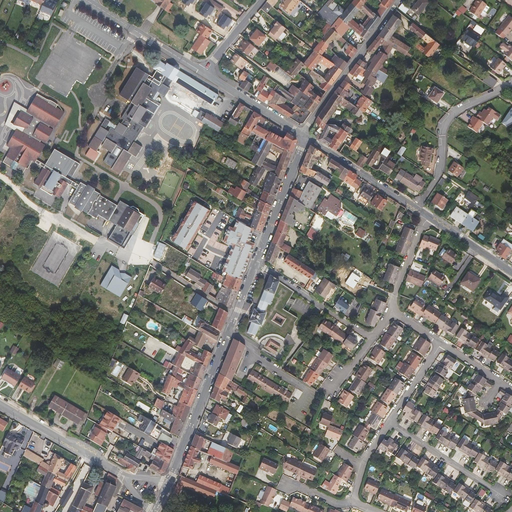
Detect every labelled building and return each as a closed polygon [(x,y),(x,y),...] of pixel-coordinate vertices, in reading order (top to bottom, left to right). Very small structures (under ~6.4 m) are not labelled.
[(51,0),(46,0),(44,6),(42,12),(53,17),(54,13),(58,5),(51,2),(51,0)] [(170,2),(171,0),(150,0),(165,9),(170,2)] [(211,0),(209,0),(208,3),(220,11),(223,7),(211,0)] [(300,1),(299,0),(284,0),(280,6),(290,13),(293,9),(294,10),(298,4),(300,1)] [(327,7),(339,16),(345,10),(333,0),(327,7)] [(359,26),(369,34),(370,32),(381,18),(375,13),(367,7),(364,3),(360,0),(359,0),(358,2),(356,0),(353,0),(351,3),(359,10),(361,8),(364,11),(367,14),(369,16),(371,18),(365,27),(362,25),(360,23),(359,25),(354,21),(352,19),(347,24),(350,26),(352,28),(355,31),(359,26)] [(381,2),(388,8),(393,0),(378,0),(381,2)] [(429,2),(426,0),(418,0),(411,9),(418,15),(429,2)] [(487,5),(480,0),(476,0),(471,8),(471,9),(469,12),(478,18),(482,12),(485,14),(489,8),(486,5),(487,5)] [(164,10),(165,10),(167,12),(173,4),(170,2),(165,9),(164,10)] [(272,6),(266,2),(261,8),(267,12),(272,6)] [(380,7),(385,12),(388,8),(381,2),(378,6),(380,7)] [(359,10),(351,3),(348,6),(345,10),(339,16),(339,17),(347,24),(352,19),(359,10)] [(409,9),(402,3),(398,8),(405,13),(409,9)] [(327,7),(325,5),(317,14),(323,19),(328,23),(332,26),(331,28),(341,36),(350,26),(347,24),(339,17),(339,16),(327,7)] [(375,13),(381,18),(385,12),(380,7),(375,13)] [(232,19),(224,14),(217,25),(224,29),(226,26),(227,26),(232,19)] [(402,20),(393,14),(378,35),(387,41),(386,43),(392,47),(410,58),(414,53),(409,49),(410,47),(392,35),(401,22),(402,20)] [(369,16),(362,25),(365,27),(371,18),(369,16)] [(511,17),(509,16),(498,29),(495,33),(503,39),(506,36),(511,28),(511,17)] [(278,38),(285,28),(276,20),(274,23),(273,24),(275,25),(270,31),(277,38),(278,38)] [(207,38),(213,30),(202,22),(196,31),(201,34),(207,38)] [(422,38),(426,33),(412,22),(408,27),(422,38)] [(325,35),(331,28),(332,26),(328,23),(320,31),(325,35)] [(476,25),(473,30),(481,35),(484,30),(476,25)] [(355,31),(365,39),(369,34),(359,26),(355,31)] [(341,50),(352,57),(357,49),(342,37),(341,36),(331,28),(325,35),(322,39),(329,45),(328,46),(331,49),(334,46),(331,43),(335,37),(338,40),(338,39),(345,45),(341,50)] [(250,38),(258,45),(266,36),(257,29),(250,38)] [(462,40),(467,43),(474,33),(469,30),(462,40)] [(275,40),(277,38),(270,31),(268,34),(275,40)] [(430,58),(440,44),(426,33),(422,38),(428,43),(424,48),(418,43),(416,46),(430,58)] [(474,33),(467,43),(474,48),(478,42),(481,38),(474,33)] [(201,54),(211,40),(207,38),(201,34),(191,48),(201,54)] [(378,35),(377,37),(367,49),(372,53),(379,45),(380,45),(381,45),(381,44),(383,45),(380,50),(378,53),(377,55),(372,62),(370,65),(360,59),(359,59),(356,63),(362,67),(367,70),(369,66),(377,71),(379,69),(380,66),(382,67),(384,65),(382,64),(392,47),(386,43),(387,41),(378,35)] [(259,50),(245,38),(242,42),(243,43),(242,44),(239,48),(247,55),(251,50),(256,54),(259,50)] [(321,55),(328,46),(329,45),(322,39),(319,42),(313,50),(314,50),(321,55)] [(505,52),(504,54),(506,57),(509,59),(511,61),(511,46),(509,44),(507,46),(503,43),(499,47),(505,52)] [(324,79),(332,85),(342,70),(330,61),(323,56),(321,55),(314,50),(304,63),(305,64),(312,70),(319,61),(332,69),(324,79)] [(271,51),(267,57),(271,60),(276,55),(271,51)] [(248,61),(236,53),(230,61),(242,69),(248,61)] [(332,58),(345,66),(347,63),(340,57),(340,58),(335,54),(332,58)] [(297,58),(286,72),(294,78),(298,73),(305,64),(304,63),(303,63),(297,58)] [(330,61),(342,70),(345,66),(332,58),(330,61)] [(506,65),(498,58),(490,68),(492,69),(496,73),(498,75),(506,65)] [(95,136),(91,142),(88,146),(90,148),(86,155),(95,161),(100,152),(97,150),(99,147),(101,143),(103,144),(102,146),(111,152),(110,154),(109,153),(104,161),(113,167),(112,169),(120,174),(126,163),(132,154),(136,157),(142,147),(134,142),(144,126),(146,127),(160,104),(157,102),(158,100),(156,98),(154,97),(157,91),(160,93),(165,96),(170,88),(168,87),(172,80),(174,81),(212,105),(218,94),(180,71),(167,62),(165,64),(158,60),(153,68),(157,70),(152,77),(137,67),(120,95),(131,102),(122,118),(124,119),(121,123),(119,122),(117,126),(110,121),(106,118),(101,126),(95,136)] [(267,67),(273,71),(278,65),(272,61),(267,67)] [(362,67),(356,63),(349,72),(356,77),(358,74),(362,67)] [(363,76),(364,76),(365,77),(368,79),(365,84),(366,85),(371,88),(374,82),(377,78),(374,77),(377,71),(369,66),(367,70),(363,76)] [(367,70),(362,67),(358,74),(364,77),(364,76),(363,76),(367,70)] [(379,69),(377,71),(374,77),(377,78),(378,75),(383,78),(386,73),(383,72),(379,69)] [(243,82),(240,86),(247,91),(252,84),(250,82),(245,79),(249,73),(244,70),(239,77),(239,79),(243,82)] [(319,86),(326,91),(327,91),(332,85),(324,79),(312,70),(309,73),(316,78),(321,83),(319,86)] [(245,79),(250,82),(254,77),(249,73),(245,79)] [(261,81),(265,84),(269,77),(265,74),(261,81)] [(492,87),(497,81),(487,74),(483,80),(487,84),(492,87)] [(298,90),(318,103),(322,98),(311,90),(314,86),(309,82),(305,79),(299,88),(293,84),(288,91),(290,92),(294,96),(298,90)] [(352,85),(344,80),(335,92),(343,98),(347,91),(352,85)] [(261,92),(257,97),(265,102),(266,99),(269,101),(276,92),(274,90),(272,89),(270,93),(263,88),(265,85),(265,84),(261,81),(256,89),(261,92)] [(300,108),(289,117),(302,125),(304,123),(318,103),(298,90),(294,96),(290,92),(288,91),(284,88),(278,84),(274,90),(276,92),(287,99),(295,105),(300,108)] [(410,88),(417,93),(419,89),(412,84),(410,88)] [(366,85),(363,91),(370,95),(374,90),(371,88),(366,85)] [(435,87),(428,96),(437,102),(444,92),(435,87)] [(362,94),(368,99),(370,95),(363,91),(362,90),(360,93),(362,94)] [(269,101),(268,104),(289,117),(300,108),(295,105),(291,109),(290,108),(287,105),(284,104),(287,99),(276,92),(269,101)] [(343,98),(335,92),(318,116),(326,124),(339,104),(359,117),(363,111),(355,106),(343,98)] [(37,93),(36,95),(48,102),(49,100),(37,93)] [(364,112),(371,101),(368,99),(362,94),(355,106),(363,111),(364,112)] [(37,159),(45,145),(39,141),(40,139),(45,143),(53,130),(48,127),(49,125),(55,128),(58,123),(65,112),(56,107),(58,104),(57,104),(55,102),(53,101),(50,100),(49,100),(48,102),(36,95),(30,106),(28,109),(26,112),(32,115),(31,117),(21,111),(13,124),(18,125),(25,127),(22,131),(17,128),(15,130),(9,142),(7,145),(11,148),(6,156),(3,162),(10,166),(15,170),(15,169),(23,173),(26,167),(31,160),(35,162),(37,159)] [(225,119),(228,121),(237,107),(227,101),(223,109),(227,111),(223,117),(225,119)] [(5,124),(15,130),(17,128),(22,131),(25,127),(18,125),(13,124),(10,122),(16,108),(21,111),(31,117),(32,115),(26,112),(28,109),(14,102),(5,124)] [(237,117),(243,109),(245,105),(240,102),(237,107),(228,121),(235,126),(239,119),(237,117)] [(479,112),(476,118),(483,123),(487,126),(493,117),(497,120),(500,115),(489,108),(487,111),(485,110),(482,114),(479,112)] [(506,126),(511,122),(511,108),(502,123),(506,126)] [(205,123),(218,131),(223,122),(220,121),(206,112),(206,113),(201,110),(196,117),(202,121),(205,123)] [(247,140),(251,131),(258,120),(261,116),(254,111),(244,126),(241,132),(239,135),(237,140),(244,145),(247,140)] [(262,125),(266,118),(261,116),(258,123),(262,125)] [(326,124),(318,116),(316,121),(320,126),(316,131),(313,136),(319,139),(326,125),(326,124)] [(477,133),(483,123),(476,118),(473,116),(471,120),(472,121),(472,123),(470,123),(468,127),(477,133)] [(251,131),(265,139),(269,133),(269,132),(256,124),(259,121),(258,120),(251,131)] [(326,125),(319,139),(328,145),(332,139),(326,136),(330,129),(337,132),(340,127),(335,124),(326,125)] [(342,128),(348,132),(350,128),(345,124),(342,128)] [(332,139),(328,145),(336,150),(341,142),(348,132),(342,128),(340,127),(337,132),(332,139)] [(269,170),(271,171),(275,173),(274,175),(278,176),(282,178),(289,161),(292,152),(281,147),(265,139),(251,131),(247,140),(252,142),(249,148),(257,152),(252,161),(259,165),(261,166),(265,168),(269,170)] [(288,141),(295,145),(297,140),(296,137),(288,132),(284,138),(284,139),(288,141)] [(281,147),(292,152),(294,146),(283,139),(284,138),(280,135),(278,138),(269,133),(265,139),(281,147)] [(356,151),(362,141),(356,137),(352,143),(350,147),(356,151)] [(320,156),(322,152),(310,144),(302,165),(311,169),(314,161),(317,162),(319,157),(321,158),(321,156),(320,156)] [(374,150),(368,159),(366,163),(371,167),(379,154),(385,158),(379,168),(389,175),(396,164),(390,160),(392,157),(388,154),(390,151),(384,147),(384,148),(379,144),(375,150),(374,150)] [(397,153),(401,156),(406,148),(402,145),(397,153)] [(431,154),(432,147),(422,145),(420,154),(419,159),(422,160),(421,164),(428,166),(429,162),(430,162),(432,154),(431,154)] [(37,159),(35,162),(43,167),(34,183),(39,186),(41,187),(40,188),(52,195),(53,194),(59,198),(68,183),(77,188),(78,186),(79,185),(70,180),(80,163),(55,148),(45,164),(37,159)] [(362,155),(356,163),(363,167),(366,163),(368,159),(362,155)] [(343,179),(349,170),(340,164),(331,158),(328,165),(336,170),(334,174),(343,180),(343,179)] [(454,162),(448,171),(457,177),(463,168),(454,162)] [(261,166),(259,165),(256,170),(260,172),(259,174),(261,175),(265,168),(261,166)] [(317,171),(311,169),(302,165),(300,171),(311,176),(311,175),(314,176),(317,171)] [(421,181),(414,177),(401,169),(395,178),(415,191),(416,189),(419,192),(425,182),(421,180),(421,181)] [(254,174),(249,182),(250,183),(255,186),(261,175),(259,174),(260,172),(256,170),(255,173),(253,172),(252,174),(254,174)] [(354,193),(362,182),(356,178),(357,175),(349,170),(343,179),(352,185),(349,190),(354,193)] [(331,179),(329,178),(317,171),(314,176),(314,177),(327,185),(331,179)] [(263,190),(275,195),(282,178),(278,176),(274,175),(270,173),(270,174),(268,178),(263,190)] [(260,199),(271,205),(275,195),(263,190),(260,197),(251,192),(252,191),(248,188),(250,183),(249,182),(244,179),(239,187),(247,192),(260,199)] [(303,192),(293,188),(290,196),(305,206),(310,209),(313,202),(322,188),(309,181),(304,189),(303,192)] [(81,182),(79,184),(79,185),(78,186),(77,188),(69,202),(75,206),(76,204),(84,208),(82,210),(96,218),(99,214),(109,220),(117,225),(111,234),(122,241),(128,232),(130,233),(132,235),(135,231),(139,223),(141,220),(144,215),(139,212),(139,209),(133,205),(130,206),(120,200),(117,205),(100,195),(101,194),(94,190),(93,192),(86,188),(87,186),(81,182)] [(93,192),(94,190),(95,188),(88,184),(87,186),(86,188),(93,192)] [(257,209),(268,214),(271,205),(260,199),(257,206),(248,200),(244,197),(247,192),(239,187),(237,186),(235,189),(231,186),(228,192),(256,209),(257,209)] [(366,204),(374,192),(366,186),(360,195),(358,199),(366,204)] [(469,191),(467,194),(476,200),(477,201),(480,203),(482,200),(469,191)] [(448,200),(437,194),(432,202),(442,209),(448,200)] [(476,200),(467,194),(465,198),(471,203),(469,206),(471,208),(476,200)] [(388,201),(379,195),(378,196),(376,195),(371,203),(381,210),(388,201)] [(305,206),(290,196),(281,219),(290,226),(292,227),(296,221),(296,220),(292,218),(294,215),(291,214),(293,210),(298,213),(299,210),(303,211),(304,207),(305,206)] [(340,202),(330,196),(328,200),(325,198),(317,210),(325,215),(331,219),(332,219),(335,215),(336,216),(341,209),(340,208),(341,206),(341,204),(340,202)] [(195,201),(172,240),(187,249),(210,210),(195,201)] [(239,207),(235,218),(237,220),(239,221),(242,223),(244,219),(245,216),(250,218),(251,216),(247,214),(243,212),(241,211),(242,208),(239,207)] [(450,217),(461,224),(468,214),(457,207),(450,217)] [(258,230),(261,231),(268,214),(257,209),(250,227),(254,228),(258,230)] [(468,214),(461,224),(473,232),(479,222),(473,218),(476,213),(471,209),(468,214)] [(290,226),(281,219),(276,230),(272,242),(280,248),(289,253),(291,248),(292,247),(283,242),(286,235),(290,226)] [(223,270),(241,279),(255,243),(249,241),(254,228),(250,227),(246,225),(242,223),(239,221),(237,220),(234,228),(230,226),(224,241),(233,245),(223,270)] [(304,226),(296,221),(292,227),(299,231),(301,227),(303,227),(304,226)] [(308,229),(310,226),(306,223),(304,226),(303,227),(301,227),(299,231),(304,235),(305,233),(308,229)] [(405,226),(400,239),(410,242),(415,230),(405,226)] [(122,246),(124,242),(122,241),(111,234),(109,238),(122,246)] [(430,238),(424,235),(419,247),(425,250),(426,247),(436,251),(440,241),(430,237),(430,238)] [(386,247),(389,239),(383,237),(380,244),(386,247)] [(410,242),(400,239),(396,251),(405,255),(410,242)] [(497,252),(496,253),(506,259),(511,249),(511,244),(503,239),(496,250),(497,252)] [(280,248),(272,242),(265,259),(273,264),(277,256),(280,248)] [(291,255),(296,258),(300,251),(296,248),(295,250),(291,255)] [(452,251),(448,249),(447,250),(443,256),(442,257),(442,258),(451,264),(457,256),(451,252),(452,251)] [(311,278),(315,271),(296,258),(291,255),(289,253),(284,260),(311,278)] [(311,279),(311,278),(284,260),(284,261),(311,279)] [(397,275),(400,267),(390,263),(387,271),(397,275)] [(120,296),(132,276),(125,272),(120,272),(119,269),(112,265),(100,285),(120,296)] [(196,283),(199,285),(203,279),(200,277),(201,275),(190,268),(189,270),(187,274),(186,276),(185,276),(191,280),(192,278),(197,282),(196,283)] [(426,277),(410,270),(405,280),(421,287),(424,280),(426,277)] [(442,276),(434,270),(428,278),(440,286),(446,277),(442,275),(442,276)] [(397,275),(387,271),(383,279),(393,284),(397,275)] [(214,278),(221,281),(224,276),(216,273),(214,278)] [(479,281),(468,273),(461,283),(472,291),(479,281)] [(252,315),(251,318),(249,322),(251,322),(247,332),(257,336),(264,340),(265,338),(267,338),(268,338),(269,338),(271,335),(272,334),(273,334),(274,335),(275,335),(276,335),(277,335),(278,336),(280,336),(281,337),(285,339),(288,334),(290,336),(292,333),(292,332),(293,330),(294,329),(294,328),(294,326),(295,325),(295,323),(298,318),(283,309),(271,302),(274,295),(276,289),(280,292),(284,285),(279,282),(270,276),(264,291),(256,310),(254,309),(252,315)] [(161,282),(154,277),(149,286),(161,293),(167,284),(162,281),(161,282)] [(336,285),(325,277),(315,291),(325,298),(331,288),(334,289),(336,285)] [(208,289),(206,293),(208,294),(213,285),(207,281),(204,287),(208,289)] [(225,293),(235,297),(237,291),(222,285),(220,290),(225,293)] [(283,309),(295,292),(284,285),(280,292),(276,289),(274,295),(271,302),(283,309)] [(501,298),(489,290),(484,299),(495,306),(501,298)] [(191,303),(197,294),(192,291),(186,300),(190,303),(191,303)] [(217,295),(215,298),(230,308),(231,308),(235,297),(225,293),(223,298),(217,295)] [(204,305),(207,300),(206,299),(201,296),(197,294),(191,303),(201,310),(204,305)] [(372,309),(381,313),(382,313),(386,304),(386,302),(376,298),(375,302),(372,309)] [(418,314),(421,316),(422,315),(422,314),(426,309),(423,307),(424,305),(424,304),(416,298),(410,307),(419,313),(418,314)] [(425,317),(435,324),(441,315),(442,314),(428,305),(427,307),(426,309),(422,314),(426,317),(425,317)] [(212,327),(221,332),(228,313),(220,308),(212,327)] [(377,319),(379,319),(381,313),(372,309),(371,308),(365,323),(374,326),(377,319)] [(185,315),(182,320),(191,325),(192,322),(193,320),(185,315)] [(441,315),(435,324),(438,326),(441,327),(440,329),(443,331),(450,321),(441,315)] [(200,331),(217,341),(219,335),(204,326),(206,323),(200,320),(196,328),(200,331)] [(329,335),(336,326),(332,324),(332,325),(324,320),(318,328),(329,336),(329,335)] [(450,321),(443,331),(447,333),(448,332),(450,333),(453,335),(459,326),(450,321)] [(204,326),(219,335),(221,332),(212,327),(212,326),(206,323),(204,326)] [(386,333),(395,339),(396,340),(403,329),(395,323),(390,331),(389,330),(386,333)] [(339,329),(336,326),(329,335),(341,344),(342,343),(346,336),(347,335),(339,329)] [(464,344),(470,334),(462,328),(456,337),(459,339),(461,341),(461,342),(464,344)] [(205,341),(215,346),(217,341),(200,331),(197,335),(195,340),(190,336),(187,341),(192,344),(193,344),(201,349),(205,341)] [(386,333),(384,336),(385,337),(380,344),(388,350),(395,339),(386,333)] [(474,348),(479,340),(470,334),(464,344),(467,346),(468,345),(471,347),(474,348)] [(358,341),(349,335),(348,337),(343,344),(349,348),(352,350),(358,341)] [(186,340),(181,337),(173,349),(175,350),(178,345),(182,348),(186,340)] [(425,352),(428,347),(431,344),(421,337),(413,349),(414,350),(424,356),(426,353),(425,352)] [(231,381),(245,346),(234,339),(229,351),(220,374),(231,381)] [(188,353),(189,350),(193,344),(192,344),(187,341),(186,340),(182,348),(181,349),(188,353)] [(280,346),(270,340),(265,347),(276,353),(277,351),(270,346),(271,344),(279,349),(280,346)] [(484,357),(491,347),(482,342),(476,350),(479,352),(482,354),(481,355),(484,357)] [(386,353),(376,346),(374,350),(375,350),(369,358),(378,364),(386,353)] [(494,362),(500,353),(491,347),(484,357),(487,359),(488,358),(491,360),(494,362)] [(198,363),(206,368),(212,354),(204,350),(203,354),(199,353),(198,355),(189,350),(188,353),(181,349),(179,352),(185,356),(195,361),(198,363)] [(324,349),(318,358),(328,365),(331,362),(329,361),(331,359),(333,355),(324,349)] [(181,363),(185,356),(179,352),(174,360),(181,363)] [(406,363),(415,369),(419,363),(419,362),(421,358),(413,353),(406,363)] [(505,370),(511,360),(503,354),(497,363),(500,365),(503,366),(502,368),(505,370)] [(443,360),(441,363),(447,368),(451,370),(456,361),(448,355),(446,358),(444,361),(443,360)] [(112,357),(111,360),(108,367),(113,368),(116,360),(112,357)] [(65,362),(58,358),(54,365),(61,369),(65,362)] [(318,358),(315,362),(325,368),(326,369),(328,365),(318,358)] [(179,368),(181,363),(174,360),(172,364),(173,364),(179,368)] [(315,362),(310,369),(319,375),(320,375),(325,368),(315,362)] [(413,372),(415,369),(406,363),(405,362),(399,372),(409,378),(413,372)] [(190,374),(202,380),(206,368),(198,363),(194,370),(190,368),(189,371),(187,370),(186,372),(190,374)] [(447,368),(441,363),(437,369),(435,372),(445,378),(448,373),(445,370),(447,368)] [(181,381),(181,382),(183,379),(176,375),(179,368),(173,364),(171,370),(169,374),(176,378),(181,381)] [(360,368),(355,376),(357,377),(364,382),(373,370),(364,364),(362,368),(361,369),(360,368)] [(140,374),(130,367),(122,380),(132,386),(133,384),(136,379),(137,379),(138,378),(137,378),(138,374),(140,375),(140,374)] [(10,381),(16,385),(21,376),(8,368),(2,377),(9,382),(10,381)] [(310,369),(303,381),(311,386),(313,382),(314,383),(317,378),(317,379),(319,375),(310,369)] [(254,381),(258,383),(261,378),(256,375),(257,373),(252,370),(247,379),(252,382),(254,381)] [(167,395),(168,396),(174,383),(176,378),(169,374),(163,387),(161,392),(167,395)] [(191,387),(197,391),(202,380),(190,374),(188,379),(187,379),(186,378),(185,379),(184,379),(182,382),(185,384),(185,385),(191,387)] [(239,386),(231,381),(220,374),(215,386),(224,391),(227,386),(232,388),(236,391),(239,386)] [(430,379),(428,383),(438,389),(444,380),(435,375),(433,377),(432,380),(430,379)] [(478,375),(474,381),(483,387),(484,384),(490,387),(492,384),(485,379),(481,376),(478,375)] [(35,383),(24,377),(19,386),(29,392),(30,391),(34,384),(35,383)] [(364,382),(357,377),(349,389),(358,395),(366,383),(364,382)] [(262,388),(267,391),(272,382),(266,379),(265,381),(261,378),(258,383),(262,385),(262,388)] [(388,389),(397,395),(402,388),(404,384),(395,378),(388,389)] [(473,380),(467,389),(470,391),(476,395),(477,392),(479,389),(480,390),(483,387),(474,381),(473,380)] [(179,386),(189,391),(191,387),(185,385),(185,384),(182,382),(181,382),(181,381),(178,386),(179,386)] [(274,393),(278,395),(281,390),(276,387),(277,386),(272,382),(267,391),(271,394),(274,393)] [(438,389),(428,383),(426,386),(427,387),(425,389),(424,392),(432,398),(438,389)] [(179,402),(191,407),(197,391),(191,387),(189,391),(179,386),(178,387),(184,390),(179,402)] [(224,391),(215,386),(210,398),(219,403),(221,399),(224,391)] [(253,394),(239,386),(236,391),(245,397),(242,402),(249,406),(250,404),(248,403),(250,399),(250,398),(253,394)] [(380,399),(389,405),(394,398),(395,398),(397,395),(388,389),(388,388),(383,396),(380,399)] [(292,395),(290,393),(289,393),(286,391),(285,393),(281,390),(278,395),(282,398),(282,400),(287,403),(292,395)] [(345,390),(344,390),(342,393),(343,394),(341,398),(338,402),(347,408),(354,396),(345,390)] [(511,402),(511,396),(509,395),(501,390),(499,393),(504,397),(502,399),(511,405),(511,402)] [(476,395),(470,391),(464,399),(462,400),(464,407),(475,404),(474,398),(476,395)] [(79,422),(84,412),(68,403),(55,395),(49,406),(62,413),(78,423),(79,422)] [(268,403),(255,396),(253,400),(262,405),(262,406),(265,408),(268,403)] [(154,405),(160,408),(161,409),(164,402),(164,401),(158,398),(154,405)] [(503,413),(506,415),(511,406),(511,405),(502,399),(500,403),(501,403),(500,406),(498,409),(503,413)] [(373,412),(382,418),(384,415),(383,414),(388,408),(378,401),(371,411),(373,412)] [(171,415),(184,423),(191,407),(179,402),(177,406),(175,405),(171,415)] [(414,406),(408,402),(402,411),(406,413),(404,416),(407,418),(413,408),(414,406)] [(475,404),(464,407),(465,414),(467,413),(476,419),(479,413),(476,411),(475,404)] [(217,405),(212,414),(221,418),(224,420),(228,413),(229,412),(217,405)] [(170,433),(179,437),(184,423),(171,415),(161,409),(160,408),(158,412),(160,414),(174,423),(173,425),(170,433)] [(413,408),(407,418),(410,420),(411,419),(414,421),(417,422),(422,414),(413,408)] [(496,412),(489,413),(491,425),(498,423),(498,421),(503,413),(498,409),(496,412)] [(107,411),(100,425),(108,430),(112,432),(119,418),(107,411)] [(88,414),(84,412),(79,422),(82,423),(88,414)] [(365,424),(370,428),(371,427),(375,429),(382,418),(373,412),(365,424)] [(329,425),(333,416),(330,414),(329,415),(324,413),(320,424),(329,427),(329,426),(329,425)] [(482,415),(479,413),(476,419),(484,424),(484,426),(491,425),(489,413),(482,415)] [(149,435),(156,423),(141,414),(138,421),(142,423),(143,422),(145,424),(144,427),(142,426),(140,430),(149,435)] [(221,418),(212,414),(208,421),(216,426),(221,418)] [(427,430),(433,420),(424,415),(419,423),(421,425),(424,427),(423,428),(427,430)] [(437,434),(442,426),(433,420),(427,430),(430,432),(431,431),(434,433),(437,434)] [(93,435),(90,440),(93,442),(97,444),(101,446),(103,443),(102,441),(107,434),(105,433),(107,430),(97,424),(95,427),(96,428),(92,435),(93,435)] [(369,430),(370,428),(365,424),(363,426),(360,424),(353,435),(355,436),(363,441),(365,438),(364,437),(369,430)] [(325,435),(339,441),(342,434),(343,431),(329,425),(329,426),(329,427),(325,435)] [(441,430),(441,429),(438,435),(436,438),(439,440),(441,442),(441,443),(444,445),(450,435),(447,433),(448,431),(448,429),(444,427),(443,427),(441,430)] [(163,444),(168,446),(172,438),(162,433),(158,440),(163,444)] [(205,439),(196,434),(191,447),(199,450),(200,451),(202,446),(204,447),(205,443),(207,439),(205,439)] [(17,439),(7,435),(2,446),(7,448),(4,453),(11,456),(15,449),(17,450),(19,448),(20,449),(24,441),(18,438),(17,439)] [(233,435),(228,444),(237,448),(242,439),(233,435)] [(459,440),(450,435),(444,445),(447,447),(448,446),(451,448),(454,449),(456,446),(459,440)] [(133,436),(129,442),(137,446),(140,440),(133,436)] [(362,445),(364,442),(363,441),(355,436),(348,447),(356,452),(361,445),(362,445)] [(384,439),(378,447),(384,452),(386,450),(392,440),(389,438),(387,441),(384,439)] [(462,452),(465,454),(471,443),(462,438),(457,447),(460,449),(463,450),(462,452)] [(140,440),(137,446),(140,448),(150,454),(152,454),(155,447),(141,439),(140,440)] [(396,442),(392,440),(386,450),(394,456),(400,447),(398,445),(395,443),(396,442)] [(209,449),(204,447),(202,446),(200,451),(212,456),(217,458),(222,446),(212,442),(209,449)] [(322,444),(320,443),(313,456),(323,461),(330,449),(322,444)] [(471,443),(465,454),(468,456),(469,454),(472,456),(475,458),(480,449),(471,443)] [(155,456),(168,463),(174,450),(168,446),(163,444),(162,448),(159,446),(155,456)] [(234,452),(222,446),(217,458),(229,463),(234,452)] [(199,450),(191,447),(183,466),(192,470),(195,462),(200,464),(201,460),(196,458),(199,450)] [(144,455),(148,457),(150,454),(140,448),(135,456),(140,459),(143,454),(143,453),(144,454),(144,455)] [(396,457),(405,463),(412,453),(408,451),(408,452),(405,450),(402,448),(396,457)] [(76,466),(73,464),(72,463),(65,474),(59,472),(64,459),(55,454),(49,466),(43,461),(44,460),(26,449),(24,453),(23,455),(40,465),(48,470),(48,472),(67,481),(77,467),(76,466)] [(131,464),(137,468),(140,462),(141,461),(127,453),(125,457),(123,456),(122,458),(123,459),(131,464)] [(414,469),(419,460),(417,458),(414,457),(415,455),(412,453),(405,463),(414,469)] [(482,468),(489,458),(479,453),(476,458),(474,462),(477,463),(480,465),(479,466),(482,468)] [(153,460),(150,467),(161,474),(165,472),(168,463),(155,456),(153,460)] [(209,463),(237,475),(240,467),(229,463),(217,458),(212,456),(209,463)] [(287,459),(283,458),(283,468),(290,471),(291,470),(298,473),(302,464),(302,463),(298,461),(298,462),(287,457),(287,459)] [(118,462),(128,468),(130,464),(123,460),(123,459),(120,458),(118,462)] [(264,470),(268,460),(264,458),(259,468),(264,470)] [(417,466),(425,472),(432,463),(429,461),(428,462),(425,460),(422,458),(417,466)] [(494,470),(498,464),(489,458),(482,468),(486,471),(486,469),(489,471),(492,473),(494,470)] [(279,465),(268,460),(264,470),(267,472),(268,471),(274,474),(279,465)] [(503,477),(510,467),(501,461),(495,470),(498,472),(501,474),(500,475),(503,477)] [(342,479),(346,482),(349,477),(348,477),(353,468),(344,463),(336,476),(342,479)] [(425,472),(434,479),(440,470),(437,468),(434,466),(435,465),(432,463),(425,472)] [(128,468),(127,469),(134,474),(137,468),(130,464),(128,468)] [(298,473),(297,474),(312,481),(317,471),(302,464),(298,473)] [(41,485),(50,490),(51,487),(54,481),(64,486),(67,481),(48,472),(48,470),(40,465),(37,471),(46,476),(41,485)] [(511,468),(510,467),(503,477),(507,479),(508,478),(510,479),(511,480),(511,468)] [(109,473),(108,473),(107,477),(108,477),(117,482),(117,478),(109,473)] [(433,482),(442,488),(448,478),(445,476),(444,477),(442,476),(439,474),(433,482)] [(200,475),(196,482),(217,491),(228,496),(231,489),(221,485),(222,484),(210,479),(200,475)] [(342,479),(336,476),(335,475),(332,480),(326,489),(333,494),(337,488),(339,484),(342,479)] [(196,482),(182,476),(176,486),(174,491),(172,494),(172,495),(178,497),(183,486),(192,490),(214,499),(217,491),(196,482)] [(442,488),(450,494),(456,486),(453,484),(451,482),(452,481),(448,478),(442,488)] [(372,493),(376,495),(380,484),(368,479),(364,488),(370,491),(372,492),(372,493)] [(95,493),(96,494),(100,495),(106,483),(103,482),(101,481),(95,493)] [(86,511),(93,511),(94,510),(85,506),(94,487),(84,482),(73,506),(83,510),(86,511)] [(93,511),(142,511),(143,510),(124,500),(117,511),(105,511),(116,487),(106,483),(94,510),(93,511)] [(453,492),(462,498),(469,488),(466,486),(465,487),(462,485),(459,483),(453,492)] [(21,511),(39,511),(43,506),(44,507),(45,507),(46,507),(48,507),(48,506),(49,505),(53,507),(58,497),(49,492),(50,490),(41,485),(41,486),(39,491),(32,508),(25,505),(21,511)] [(273,496),(276,490),(268,486),(261,500),(260,503),(262,504),(269,507),(270,504),(272,500),(273,496)] [(49,492),(58,497),(61,492),(51,487),(50,490),(49,492)] [(471,504),(477,495),(474,493),(471,491),(472,490),(469,488),(462,498),(471,504)] [(386,504),(390,505),(394,495),(391,493),(381,489),(377,499),(386,503),(386,504)] [(390,505),(390,506),(394,507),(394,506),(407,511),(411,502),(395,495),(394,495),(390,505)] [(301,511),(306,503),(306,502),(302,501),(293,497),(290,503),(289,506),(297,509),(296,510),(301,511)] [(63,500),(58,509),(60,511),(63,505),(66,507),(69,501),(64,498),(63,500)] [(470,508),(476,511),(479,511),(485,504),(482,502),(481,503),(478,501),(476,499),(470,508)] [(289,502),(283,500),(279,508),(285,511),(289,502)] [(323,511),(324,511),(310,504),(310,505),(306,503),(301,511),(323,511)] [(424,511),(426,508),(415,503),(411,511),(424,511)]
